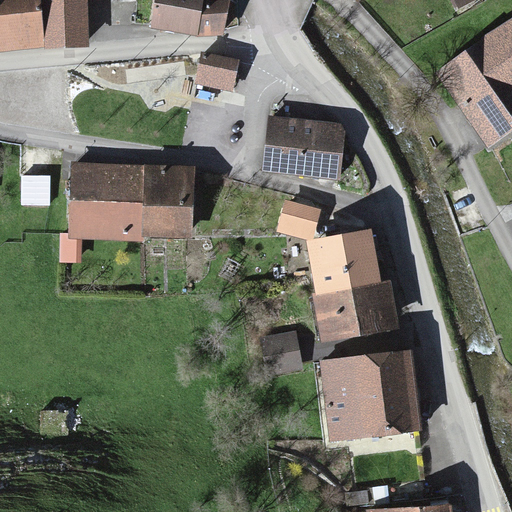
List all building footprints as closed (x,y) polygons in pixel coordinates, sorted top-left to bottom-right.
[(80,0),(0,0),(0,48),(81,46),(80,0)] [(225,0),(151,0),(147,29),(219,40),(225,0)] [(511,32),(508,26),(435,73),(484,148),(511,129),(511,32)] [(234,60),(202,54),(196,81),(228,87),(230,80),(231,74),(234,60)] [(299,120),(271,116),(264,172),(334,181),(341,125),(307,121),(299,120)] [(68,162),(64,232),(186,239),(190,169),(68,162)] [(22,177),(22,203),(48,204),(48,177),(22,177)] [(319,211),(287,202),(280,229),(312,238),(319,211)] [(365,234),(305,243),(320,342),(391,331),(384,284),(373,286),(365,234)] [(295,333),(262,339),(269,373),(301,367),(295,333)] [(415,427),(407,353),(320,364),(329,437),(415,427)] [(40,411),(39,438),(62,439),(63,412),(40,411)]
